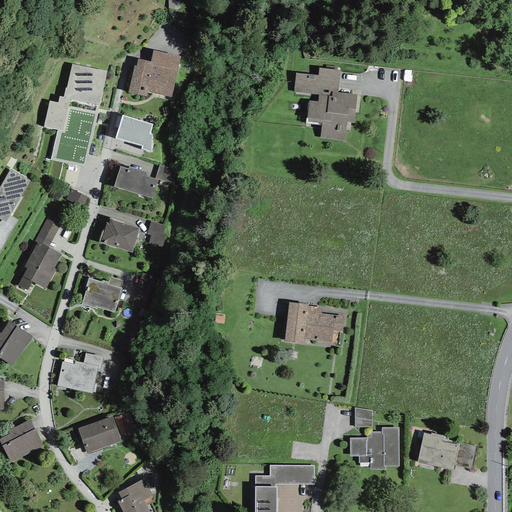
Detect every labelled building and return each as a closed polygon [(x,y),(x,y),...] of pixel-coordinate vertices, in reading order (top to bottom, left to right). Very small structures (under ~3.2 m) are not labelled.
[(153,51),(151,62),(137,59),(136,66),(134,66),(128,93),(146,97),(147,92),(171,97),(180,57),(153,51)] [(85,167),(106,71),(72,64),(67,87),(65,87),(63,97),(59,96),(58,103),(49,101),(43,126),(57,130),(51,159),(85,167)] [(340,70),(319,67),(318,75),(296,73),(294,92),(319,95),(318,101),(309,100),(306,122),(322,123),(320,138),(345,141),(347,122),(353,123),(357,95),(337,93),(340,70)] [(153,125),(122,115),(115,139),(142,147),(141,149),(151,152),(152,135),(150,134),(153,125)] [(159,165),(155,179),(158,180),(171,184),(176,170),(159,165)] [(120,166),(119,168),(113,187),(152,199),(158,180),(155,179),(146,176),(146,174),(147,172),(128,167),(128,169),(120,166)] [(29,180),(10,169),(0,186),(0,218),(5,222),(29,180)] [(87,198),(71,190),(66,199),(82,207),(87,198)] [(34,242),(37,243),(38,242),(48,247),(63,220),(49,213),(34,242)] [(100,243),(132,252),(138,232),(139,228),(109,219),(108,223),(106,222),(100,243)] [(166,234),(163,233),(166,226),(150,221),(147,234),(151,235),(148,245),(162,249),(166,234)] [(54,268),(62,255),(48,247),(38,242),(37,243),(24,267),(27,268),(22,277),(32,282),(45,289),(56,269),(54,268)] [(32,282),(22,277),(17,285),(28,291),(32,282)] [(108,284),(121,288),(123,281),(110,277),(108,284)] [(108,284),(88,278),(86,287),(87,287),(82,303),(82,304),(95,309),(96,307),(114,312),(122,288),(121,288),(108,284)] [(335,315),(321,314),(322,307),(308,306),(308,304),(289,302),(284,342),(304,344),(304,339),(318,341),(332,342),(333,331),(342,332),(344,316),(335,315)] [(0,357),(12,366),(32,336),(9,321),(1,334),(0,333),(0,357)] [(85,353),(83,363),(98,366),(97,369),(100,369),(103,357),(85,353)] [(57,386),(92,394),(97,369),(98,366),(83,363),(75,361),(74,364),(62,362),(57,386)] [(372,411),(354,408),(355,427),(372,427),(372,411)] [(112,416),(77,429),(87,454),(121,441),(112,416)] [(0,442),(10,463),(43,446),(30,419),(8,431),(9,434),(0,438),(0,442)] [(370,438),(349,438),(349,456),(359,456),(359,463),(370,463),(370,469),(385,469),(385,467),(399,467),(399,427),(381,427),(381,432),(370,432),(370,438)] [(430,435),(423,433),(417,462),(453,470),(454,465),(459,445),(451,443),(452,441),(445,439),(445,437),(443,436),(431,433),(430,435)] [(454,465),(471,469),(476,446),(459,442),(459,445),(454,465)] [(255,476),(255,511),(276,511),(276,485),(314,485),(314,465),(270,465),(270,476),(255,476)] [(143,479),(118,492),(122,500),(117,502),(122,511),(149,511),(146,505),(152,502),(149,497),(152,496),(143,479)]
